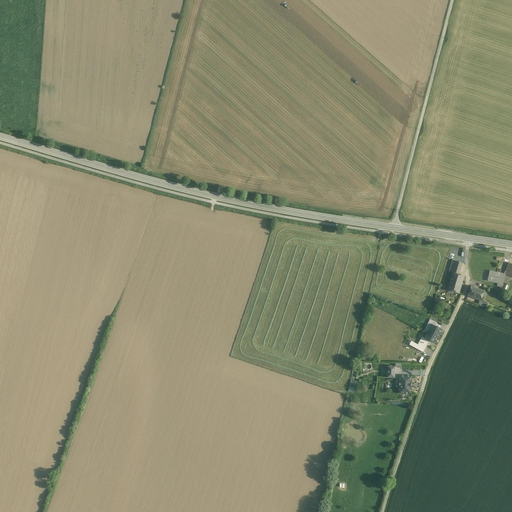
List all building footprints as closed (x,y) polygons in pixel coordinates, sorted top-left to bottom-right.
[(456,261),(452,272),(459,274),(462,262),(456,261)] [(505,274),(490,271),(487,281),(497,283),(502,284),(502,285),(505,275),(505,274)] [(459,274),(452,272),(449,283),(455,285),(456,283),(461,284),(464,276),(459,274)] [(455,285),(449,283),(447,290),(459,294),(461,284),(456,283),(455,285)] [(484,291),(471,286),(467,296),(479,300),(481,301),(484,291)] [(442,330),(432,325),(425,338),(425,339),(429,341),(435,344),(442,330)] [(425,338),(422,337),(418,344),(425,348),(429,341),(425,339),(425,338)] [(425,348),(418,344),(412,341),(409,346),(423,352),(425,348)] [(395,366),(388,366),(387,378),(394,378),(395,366)] [(411,376),(400,376),(399,393),(410,394),(411,376)] [(431,420),(421,416),(417,428),(427,431),(431,420)]
